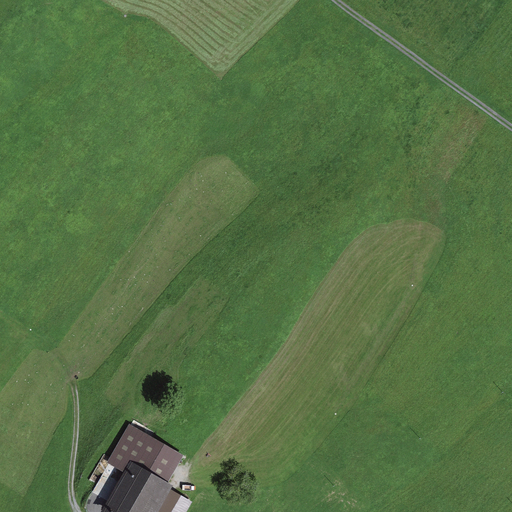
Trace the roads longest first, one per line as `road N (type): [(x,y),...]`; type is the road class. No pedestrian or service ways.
road 1 (track): [(346,0),(511,123)]
road 2 (track): [(88,511),(74,483),(74,379)]
